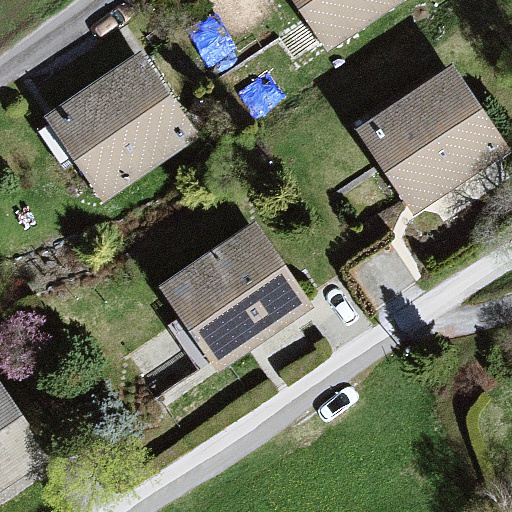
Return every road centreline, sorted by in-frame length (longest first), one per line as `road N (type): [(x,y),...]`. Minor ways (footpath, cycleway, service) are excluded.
road 1 (residential): [(105,511),(511,252)]
road 2 (residential): [(0,83),(114,0)]
